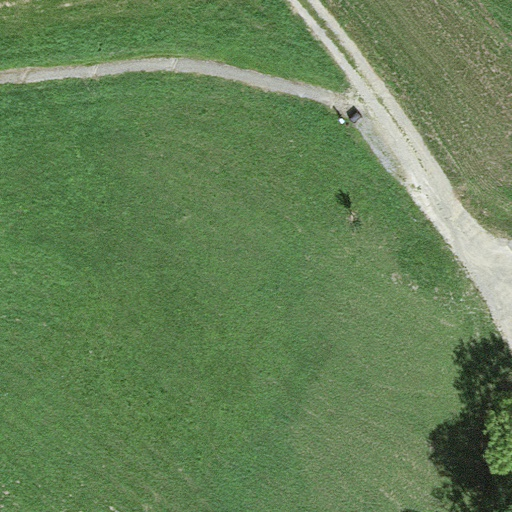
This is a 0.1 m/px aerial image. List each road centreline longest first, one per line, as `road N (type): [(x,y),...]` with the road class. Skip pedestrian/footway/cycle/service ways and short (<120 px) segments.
road 1 (track): [(493,279),(378,98),(158,65),(0,81)]
road 2 (track): [(511,478),(501,354),(507,307)]
road 3 (track): [(378,98),(299,0)]
